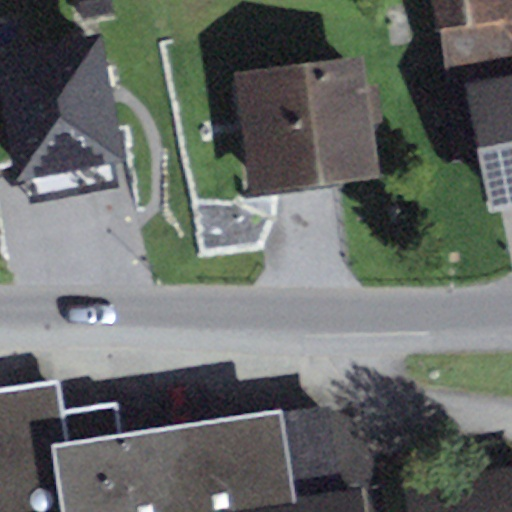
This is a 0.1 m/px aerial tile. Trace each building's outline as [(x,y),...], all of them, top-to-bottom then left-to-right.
[(511,63),(511,0),(438,0),(450,73),(511,63)] [(101,39),(0,55),(0,152),(5,180),(121,161),(101,39)] [(370,173),(355,64),(235,81),(250,189),(370,173)] [(57,386),(0,394),(0,511),(360,511),(357,488),(340,491),(327,408),(66,447),(57,386)] [(511,511),(511,471),(410,489),(413,511),(511,511)]
